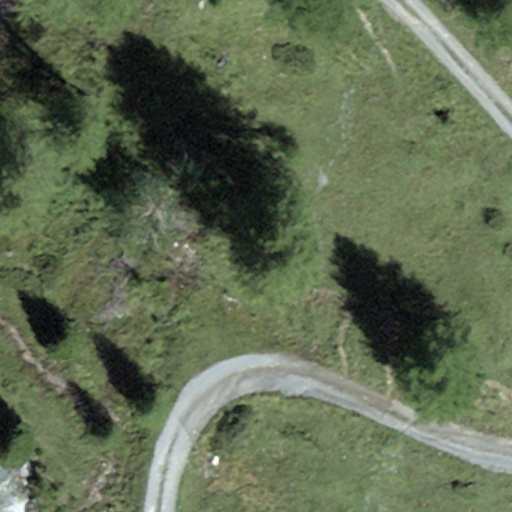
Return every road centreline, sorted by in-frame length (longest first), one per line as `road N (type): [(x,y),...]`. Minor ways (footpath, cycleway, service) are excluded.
road 1 (track): [(511,456),(280,367),(216,385),(169,462),(163,511)]
road 2 (track): [(396,0),(511,116)]
